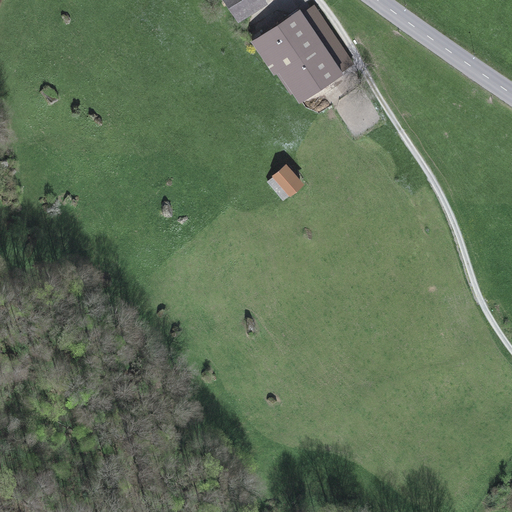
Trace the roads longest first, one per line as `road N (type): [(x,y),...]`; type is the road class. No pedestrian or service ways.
road 1 (track): [(368,76),(439,191),(484,308),(511,348)]
road 2 (secondary): [(377,0),(511,94)]
